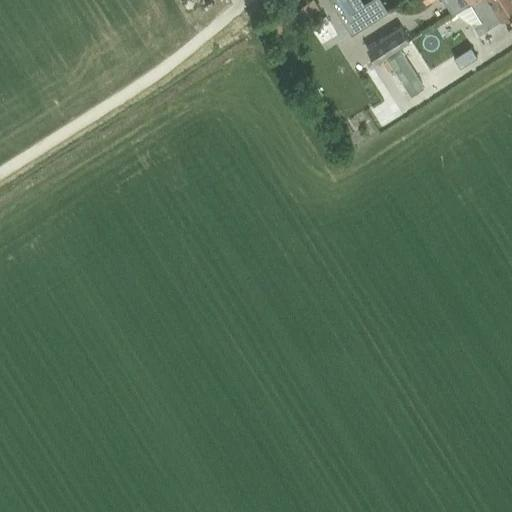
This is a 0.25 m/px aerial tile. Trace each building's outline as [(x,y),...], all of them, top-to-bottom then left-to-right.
[(480,19),(471,25),(478,32),(511,10),(511,0),(472,0),(469,2),(480,19)] [(470,43),(455,22),(435,36),(449,57),(470,43)] [(359,32),(365,42),(377,33),(371,24),(359,32)] [(336,26),(322,35),(329,46),(343,38),(336,26)] [(375,63),(400,47),(408,41),(399,27),(366,49),(375,63)] [(454,61),(460,71),(476,61),(470,51),(454,61)]
